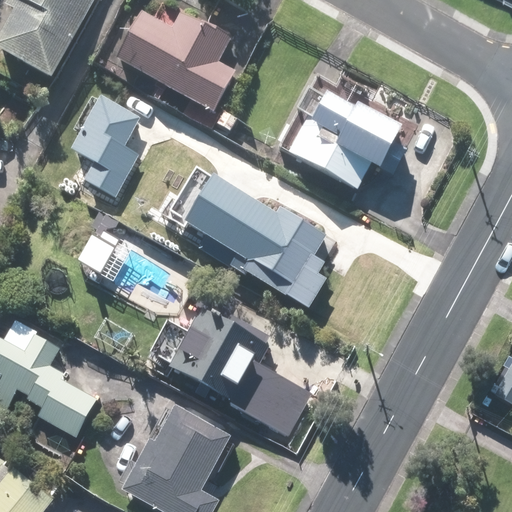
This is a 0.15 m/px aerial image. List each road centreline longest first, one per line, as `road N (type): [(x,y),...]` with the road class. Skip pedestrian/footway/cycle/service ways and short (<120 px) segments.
road 1 (tertiary): [(511,195),(339,511)]
road 2 (residential): [(511,84),(362,0)]
